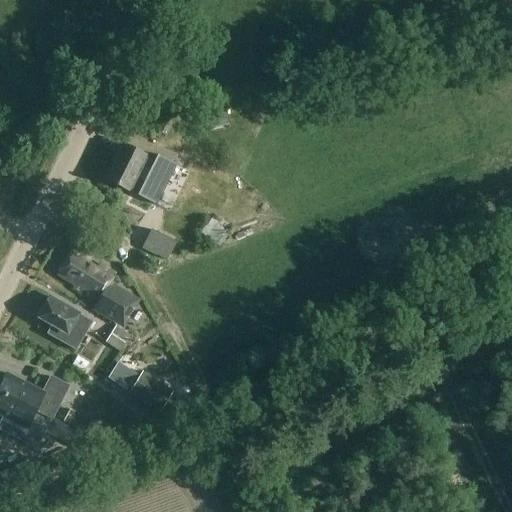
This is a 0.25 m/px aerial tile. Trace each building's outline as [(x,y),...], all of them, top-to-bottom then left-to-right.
[(120,145),(108,171),(104,179),(127,190),(137,170),(157,180),(164,165),(120,145)] [(141,249),(167,261),(175,242),(149,231),(141,249)] [(72,288),(97,303),(92,310),(122,328),(127,319),(126,318),(132,308),(133,309),(139,300),(109,282),(114,274),(99,265),(96,269),(86,263),(89,259),(72,249),(56,274),(74,285),(72,288)] [(46,334),(75,351),(91,322),(49,298),(39,317),(52,324),(46,334)] [(119,351),(129,336),(115,327),(106,343),(119,351)] [(118,386),(158,411),(171,391),(141,373),(139,375),(129,368),(118,386)] [(0,383),(0,393),(50,419),(67,385),(49,376),(42,391),(5,373),(0,383)] [(0,430),(36,448),(50,419),(0,393),(0,416),(1,417),(0,419),(0,430)] [(110,407),(131,420),(138,408),(117,396),(110,407)] [(62,421),(84,434),(90,422),(69,410),(62,421)] [(53,436),(75,449),(82,436),(60,424),(53,436)]
